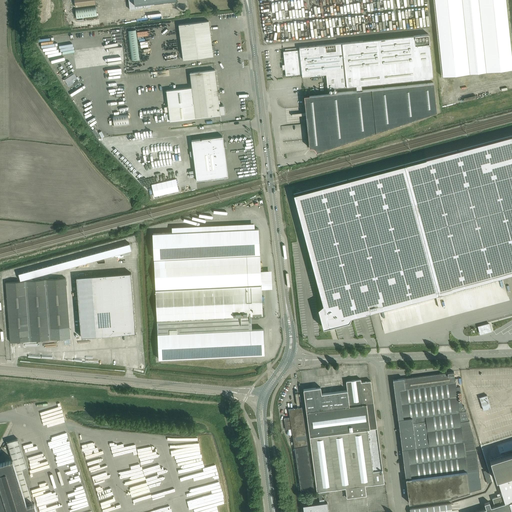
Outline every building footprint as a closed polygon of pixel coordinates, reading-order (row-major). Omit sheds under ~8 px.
[(169,0),(128,0),(130,10),(151,7),(150,2),(169,0)] [(434,0),(442,76),(511,68),(511,65),(505,0),(434,0)] [(80,17),(101,14),(100,7),(79,10),(80,17)] [(77,20),(77,25),(101,23),(100,17),(77,20)] [(179,24),(183,59),(213,56),(212,51),(214,50),(215,49),(215,47),(213,45),(212,45),(209,20),(179,24)] [(136,30),(128,31),(132,60),(140,59),(136,30)] [(357,90),(304,96),(309,148),(310,147),(311,147),(312,147),(313,148),(314,148),(315,149),(315,150),(316,150),(316,151),(316,152),(437,112),(434,82),(362,90),(361,85),(433,78),(429,34),(299,47),(299,50),(283,51),(286,76),(302,74),(302,77),(326,74),(327,89),(356,86),(357,90)] [(225,114),(224,109),(223,109),(222,105),(219,106),(215,70),(190,73),(191,87),(166,90),(170,121),(220,115),(220,114),(225,114)] [(78,80),(73,73),(64,79),(69,86),(78,80)] [(129,124),(128,114),(113,116),(114,126),(129,124)] [(511,135),(293,194),(323,304),(318,308),(323,328),(349,321),(351,316),(360,314),(441,292),(506,275),(511,273),(511,135)] [(191,140),(196,180),(211,179),(228,177),(223,136),(201,139),(191,140)] [(258,228),(153,234),(154,259),(259,254),(258,228)] [(154,260),(157,322),(251,318),(251,319),(256,319),(256,317),(263,317),(264,316),(264,309),(262,309),(260,256),(154,260)] [(131,273),(91,276),(96,336),(136,333),(131,273)] [(91,276),(76,277),(81,337),(96,336),(91,276)] [(40,340),(70,338),(66,278),(36,280),(40,340)] [(40,340),(36,280),(6,282),(10,342),(40,340)] [(251,329),(251,319),(251,318),(157,322),(159,359),(264,354),(263,329),(251,329)] [(402,449),(409,503),(450,497),(481,488),(475,440),(464,405),(462,405),(460,386),(456,386),(454,372),(393,380),(398,419),(399,419),(403,449),(401,449),(402,449)] [(328,490),(345,488),(347,498),(366,495),(365,485),(384,483),(371,380),(361,382),(361,379),(346,381),(347,390),(321,393),(320,387),(303,389),(317,491),(318,491),(328,490)] [(483,410),(491,408),(487,395),(479,397),(483,410)] [(291,417),(284,418),(285,429),(293,428),(296,447),(294,447),(301,493),(314,492),(302,407),(288,409),(288,410),(290,409),(291,417)] [(0,463),(0,511),(37,511),(34,502),(27,505),(24,496),(29,495),(22,468),(27,467),(18,439),(7,442),(12,459),(0,463)] [(511,440),(497,445),(499,453),(511,448),(511,440)] [(511,511),(511,452),(490,460),(496,480),(497,479),(502,492),(497,494),(497,496),(492,498),(495,506),(491,507),(489,502),(484,503),(486,509),(475,511),(511,511)] [(328,511),(327,502),(325,503),(324,499),(322,499),(321,494),(329,493),(328,490),(318,491),(320,503),(303,505),(303,511),(328,511)] [(410,509),(409,511),(451,511),(450,503),(410,509)]
